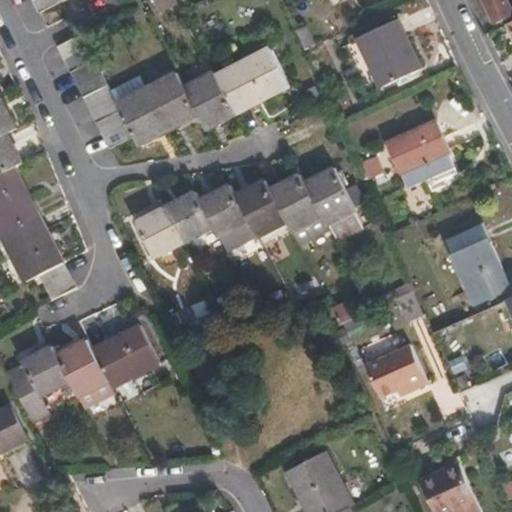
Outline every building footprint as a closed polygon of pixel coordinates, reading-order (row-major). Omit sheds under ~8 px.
[(63,0),(33,0),(40,13),(64,0),(63,0)] [(489,8),(484,0),(478,0),(479,0),(484,11),(489,8)] [(484,0),(489,8),(496,24),(505,20),(511,16),(511,8),(508,0),(484,0)] [(399,19),(359,38),(383,88),(398,81),(401,86),(415,79),(412,74),(423,69),(399,19)] [(311,47),(317,44),(308,25),(297,30),(306,50),(311,47)] [(58,47),(65,59),(89,47),(83,34),(58,47)] [(65,59),(71,72),(96,60),(89,47),(65,59)] [(218,75),(238,114),(291,86),(272,47),(218,75)] [(96,60),(71,72),(78,85),(102,73),(97,61),(96,60)] [(215,70),(185,85),(200,115),(209,132),(239,116),(238,114),(218,75),(215,70)] [(118,103),(122,111),(129,124),(135,136),(140,146),(200,115),(185,85),(178,72),(148,88),(118,103)] [(102,73),(78,85),(84,97),(109,85),(108,83),(102,73)] [(112,91),(115,98),(118,103),(148,88),(142,75),(141,75),(112,91)] [(109,85),(84,97),(91,110),(115,98),(112,91),(109,85)] [(316,86),(307,90),(314,107),(325,103),(316,86)] [(0,99),(0,137),(9,133),(18,129),(2,98),(0,99)] [(115,98),(91,110),(97,123),(122,111),(118,103),(115,98)] [(122,111),(97,123),(104,136),(129,124),(122,111)] [(435,122),(390,143),(410,188),(456,167),(435,122)] [(129,124),(104,136),(110,149),(135,136),(129,124)] [(0,175),(16,167),(24,163),(9,133),(0,137),(0,175)] [(378,156),(363,163),(370,180),(386,173),(378,156)] [(0,230),(26,283),(40,276),(65,262),(16,167),(0,175),(0,230)] [(337,168),(307,183),(329,225),(332,223),(340,238),(362,227),(355,212),(358,209),(337,168)] [(302,174),(273,190),(280,204),(289,222),(295,234),(302,247),(332,231),(329,225),(307,183),(302,174)] [(280,204),(273,190),(268,180),(238,195),(243,205),(250,220),(259,237),(289,222),(280,204)] [(243,205),(238,195),(232,185),(202,201),(216,227),(220,236),(250,220),(243,205)] [(216,227),(202,201),(198,192),(137,223),(156,258),(216,227)] [(511,286),(484,223),(448,239),(477,306),(511,290),(511,286)] [(40,276),(47,288),(71,275),(65,262),(40,276)] [(71,275),(47,288),(53,301),(78,288),(71,275)] [(413,291),(400,297),(397,299),(409,322),(424,315),(413,291)] [(334,308),(342,324),(343,323),(359,316),(360,316),(351,299),(334,308)] [(359,316),(343,323),(348,334),(359,328),(363,326),(359,316)] [(141,324),(94,348),(111,381),(114,389),(162,364),(141,324)] [(89,338),(58,354),(72,382),(80,397),(111,381),(94,348),(89,338)] [(23,360),(24,363),(42,397),(72,382),(58,354),(53,345),(23,360)] [(409,387),(411,393),(430,384),(412,345),(367,365),(383,399),(399,392),(409,387)] [(24,363),(8,372),(35,424),(52,416),(42,397),(24,363)] [(465,377),(459,380),(463,389),(469,385),(465,377)] [(114,389),(111,381),(80,397),(86,409),(117,393),(114,389)] [(402,397),(411,393),(409,387),(399,392),(402,397)] [(0,411),(0,454),(29,440),(12,406),(0,411)] [(309,511),(341,511),(350,507),(355,505),(327,452),(288,471),(309,511)] [(461,463),(422,480),(436,511),(455,511),(458,511),(483,511),(479,502),(461,463)]
